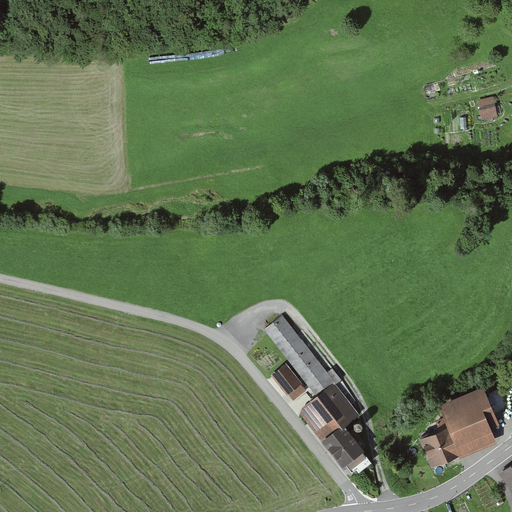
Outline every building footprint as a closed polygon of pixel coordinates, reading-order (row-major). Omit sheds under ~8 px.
[(494,96),(478,99),(482,118),(498,115),(494,96)] [(332,386),(282,320),(266,332),(315,398),(332,386)] [(304,393),(283,366),(270,376),(291,403),(304,393)] [(356,417),(332,386),(315,398),(297,412),(320,444),(323,442),(340,429),(356,417)] [(497,428),(480,389),(435,407),(443,428),(455,456),(457,459),(494,444),(489,431),(497,428)] [(455,456),(443,428),(419,438),(431,466),(455,456)] [(323,442),(341,466),(358,453),(340,429),(323,442)] [(511,463),(500,472),(511,489),(511,463)]
